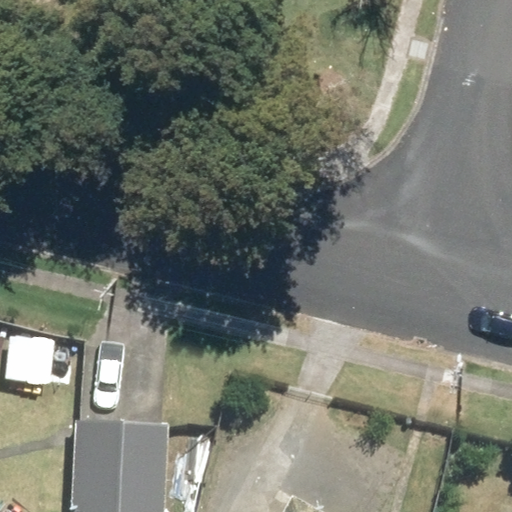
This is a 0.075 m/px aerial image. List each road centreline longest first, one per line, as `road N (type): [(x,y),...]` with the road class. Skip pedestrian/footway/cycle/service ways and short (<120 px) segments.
road 1 (residential): [(431,281),(0,181)]
road 2 (residential): [(431,281),(492,0)]
